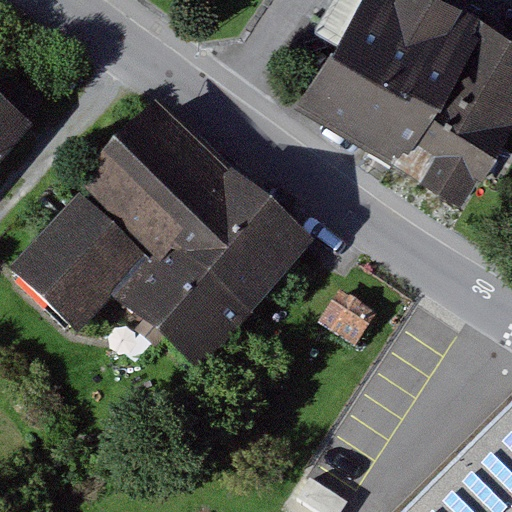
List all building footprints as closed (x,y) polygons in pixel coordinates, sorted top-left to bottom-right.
[(511,128),(511,40),(439,0),(363,0),(301,113),(469,206),(511,128)] [(0,152),(10,160),(54,107),(0,61),(0,152)] [(215,369),(319,246),(155,107),(25,262),(105,330),(131,298),(215,369)] [(375,314),(338,291),(317,325),(355,348),(375,314)] [(511,511),(511,403),(403,511),(511,511)] [(338,511),(345,503),(308,478),(295,497),(317,511),(338,511)]
